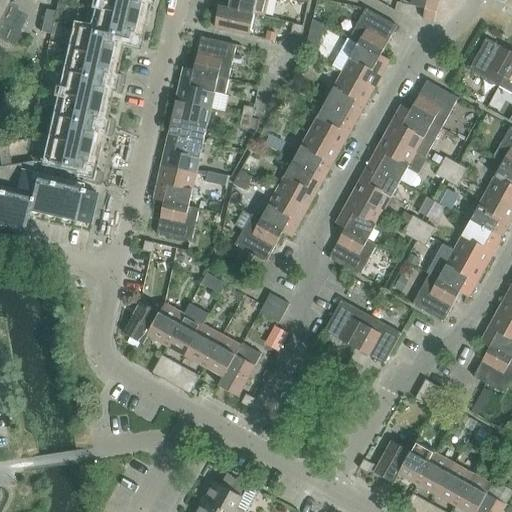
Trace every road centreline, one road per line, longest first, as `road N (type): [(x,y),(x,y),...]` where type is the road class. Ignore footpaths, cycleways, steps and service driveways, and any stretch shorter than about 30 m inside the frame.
road 1 (residential): [(240,440),(300,335),(297,313),(319,232),(421,38),(445,32),(474,0)]
road 2 (residential): [(333,491),(387,396),(431,351),(454,341),(511,242)]
road 3 (residential): [(119,267),(177,0)]
road 4 (residential): [(191,412),(107,358),(104,327),(119,267)]
road 5 (residential): [(119,267),(0,241)]
